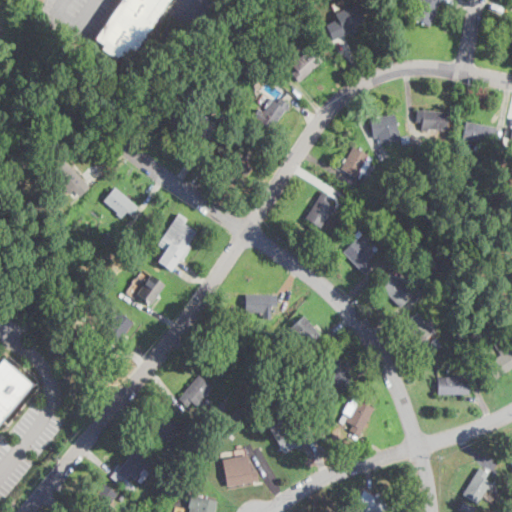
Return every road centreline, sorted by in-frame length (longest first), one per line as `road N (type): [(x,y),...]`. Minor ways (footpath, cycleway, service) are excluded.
road 1 (residential): [(25,511),(190,316),(337,102),(373,77),(410,67),(511,81)]
road 2 (residential): [(129,149),(303,269),(356,319),(399,393),(431,511)]
road 3 (residential): [(268,511),(348,468),(511,412)]
